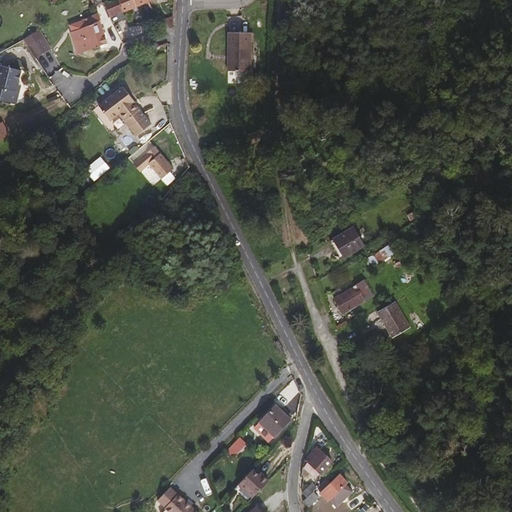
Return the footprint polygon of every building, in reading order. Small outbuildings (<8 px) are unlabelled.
[(124,11),(119,0),(109,0),(105,2),(103,3),(108,17),(124,11)] [(147,2),(146,0),(119,0),(124,11),(147,2)] [(106,44),(99,21),(100,21),(98,15),(82,21),(83,23),(85,28),(81,29),(71,33),(78,54),(106,44)] [(173,28),(173,16),(160,21),(169,29),(171,28),(173,28)] [(254,73),(258,35),(235,33),(231,71),(254,73)] [(50,50),(42,36),(27,45),(35,58),(50,50)] [(11,90),(17,68),(0,63),(0,99),(7,101),(11,98),(12,92),(11,90)] [(125,85),(100,103),(110,119),(120,112),(136,135),(151,123),(135,101),(136,101),(125,85)] [(264,142),(261,132),(252,135),(255,144),(264,142)] [(172,169),(152,147),(132,165),(138,172),(147,164),(161,179),(172,169)] [(101,156),(85,169),(95,181),(110,168),(101,156)] [(365,247),(354,229),(337,239),(348,257),(365,247)] [(348,257),(337,239),(334,241),(345,259),(348,257)] [(381,263),(388,258),(383,250),(376,255),(381,263)] [(363,275),(355,263),(344,269),(352,281),(363,275)] [(345,313),(376,296),(367,280),(346,292),(343,289),(334,294),(345,313)] [(411,325),(398,301),(381,311),(394,335),(411,325)] [(273,435),(288,419),(274,405),(258,421),(273,435)] [(240,426),(230,416),(223,423),(233,432),(240,426)] [(230,454),(243,442),(238,437),(225,449),(230,454)] [(330,461),(316,447),(304,459),(307,461),(309,464),(306,466),(306,468),(309,471),(315,477),(330,461)] [(309,471),(306,468),(306,466),(309,464),(307,461),(302,466),(301,474),(305,475),(309,471)] [(255,493),(271,476),(265,470),(263,472),(255,464),(241,479),(255,493)] [(328,499),(346,482),(338,474),(329,483),(325,479),(319,485),(323,489),(321,491),(328,499)] [(306,495),(314,486),(309,481),(300,490),(306,495)] [(197,511),(171,486),(156,501),(168,511),(197,511)] [(307,505),(317,496),(312,491),(303,500),(307,505)]
